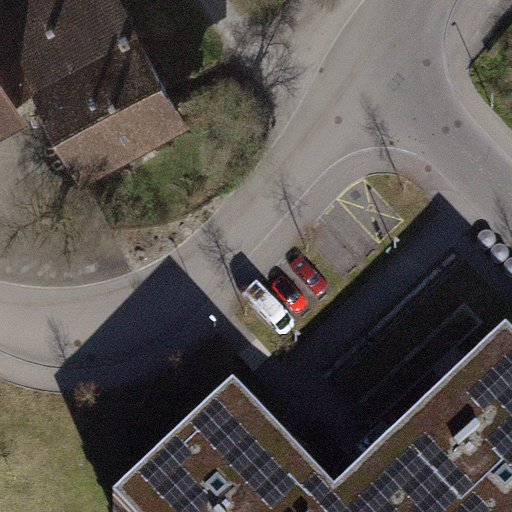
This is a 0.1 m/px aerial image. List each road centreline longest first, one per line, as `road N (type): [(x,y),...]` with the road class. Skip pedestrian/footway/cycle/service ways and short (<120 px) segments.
road 1 (residential): [(0,314),(83,327),(120,319),(179,289),(279,187),(367,69)]
road 2 (residential): [(367,69),(511,200)]
road 3 (track): [(306,154),(215,0)]
